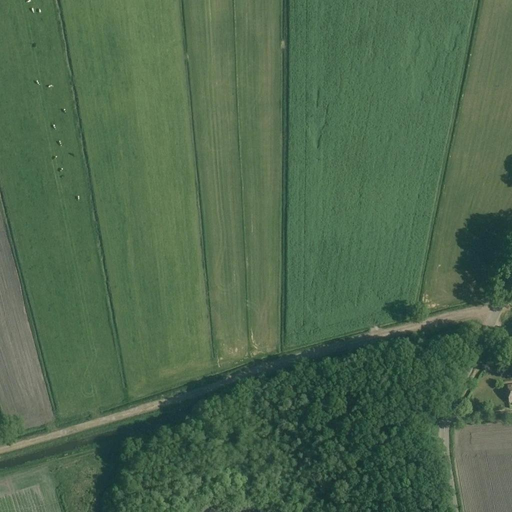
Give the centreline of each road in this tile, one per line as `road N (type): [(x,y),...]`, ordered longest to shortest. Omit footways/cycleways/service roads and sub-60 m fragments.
road 1 (track): [(497,308),(0,449)]
road 2 (tertiary): [(455,511),(445,415),(511,280)]
